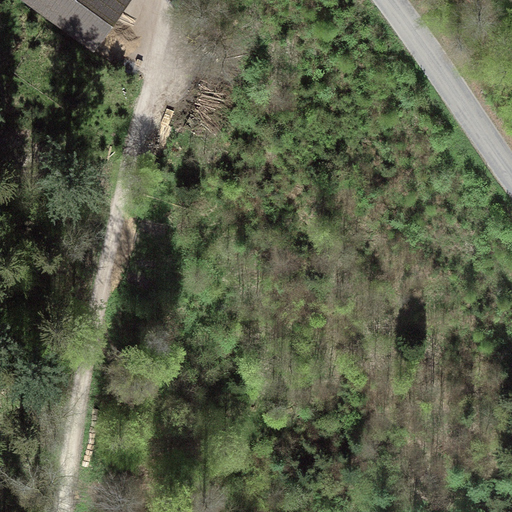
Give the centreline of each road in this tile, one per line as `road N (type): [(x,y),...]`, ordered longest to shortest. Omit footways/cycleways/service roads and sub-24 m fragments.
road 1 (track): [(164,0),(81,360),(58,511)]
road 2 (residential): [(384,0),(511,176)]
